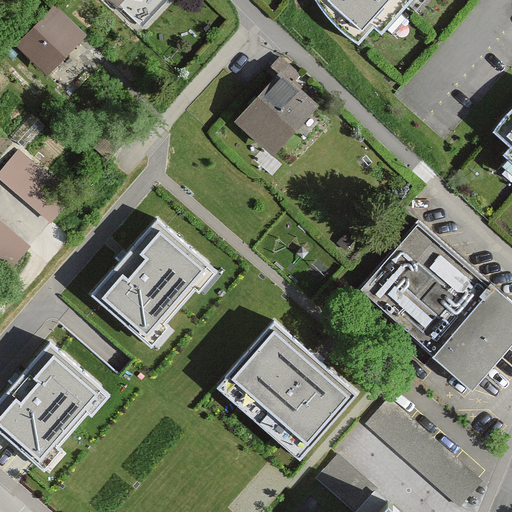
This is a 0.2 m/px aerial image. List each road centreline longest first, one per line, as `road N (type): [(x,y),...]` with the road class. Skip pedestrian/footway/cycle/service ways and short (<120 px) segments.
road 1 (unclassified): [(415,165),(261,19)]
road 2 (residential): [(261,19),(161,127)]
